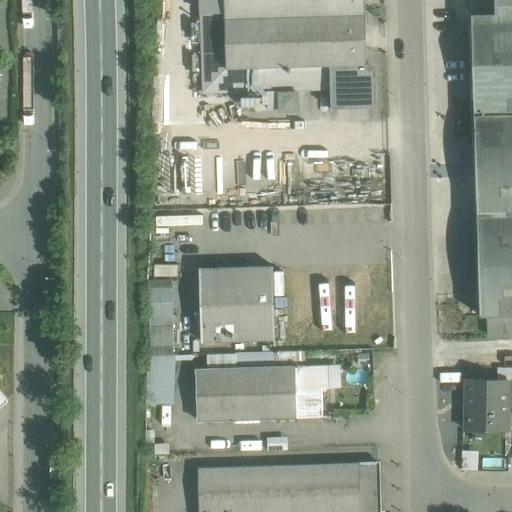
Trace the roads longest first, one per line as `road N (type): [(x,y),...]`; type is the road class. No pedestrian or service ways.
road 1 (unclassified): [(426,511),(415,0)]
road 2 (primary): [(104,0),(105,511)]
road 3 (residential): [(47,284),(39,0)]
road 4 (residential): [(46,511),(47,284)]
